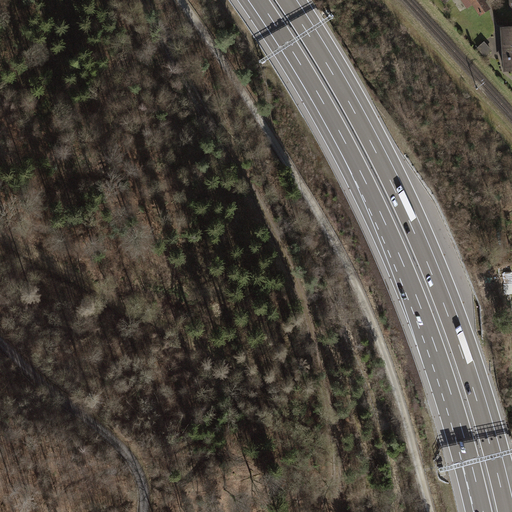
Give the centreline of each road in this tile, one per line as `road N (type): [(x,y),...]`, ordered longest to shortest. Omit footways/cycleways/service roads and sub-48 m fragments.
road 1 (track): [(180,0),(347,265),(390,369),(431,511)]
road 2 (motorway): [(253,0),(328,120),(405,278),(479,511)]
road 3 (motorway): [(511,511),(479,392),(416,225),(291,0)]
road 4 (track): [(147,0),(267,216),(303,298),(332,419),(336,511)]
road 5 (track): [(242,369),(0,232)]
road 6 (track): [(0,339),(128,455),(141,478),(144,511)]
